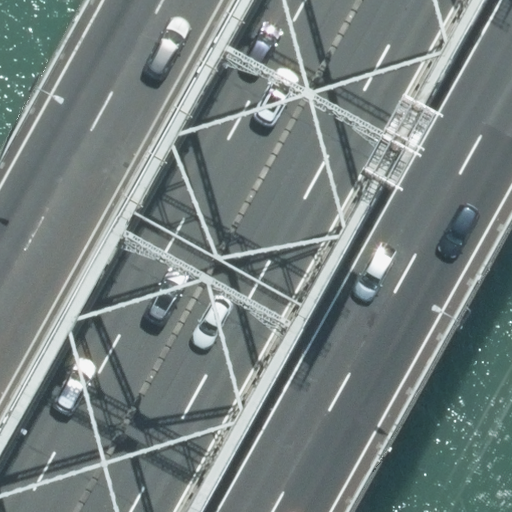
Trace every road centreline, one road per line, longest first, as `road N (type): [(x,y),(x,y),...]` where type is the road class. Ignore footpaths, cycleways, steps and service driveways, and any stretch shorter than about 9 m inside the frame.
road 1 (motorway): [(74,511),(358,0)]
road 2 (motorway): [(511,66),(264,511)]
road 3 (motorway): [(0,296),(164,0)]
